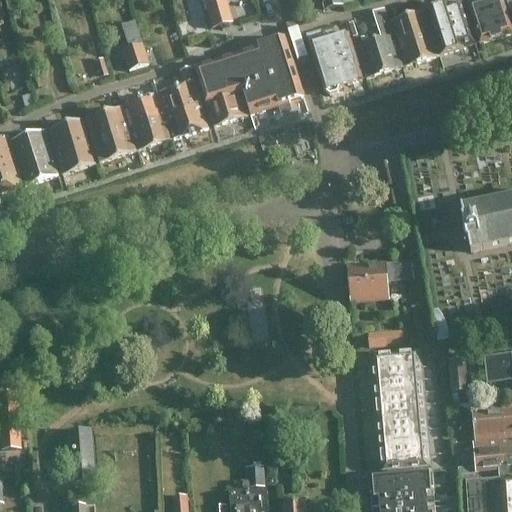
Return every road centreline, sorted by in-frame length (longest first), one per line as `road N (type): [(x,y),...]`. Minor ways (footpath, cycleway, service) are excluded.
road 1 (residential): [(0,270),(315,200)]
road 2 (residential): [(353,511),(329,245),(315,200)]
road 3 (residential): [(0,130),(291,30)]
road 4 (unclassified): [(331,169),(511,120)]
road 5 (residential): [(331,169),(291,30)]
